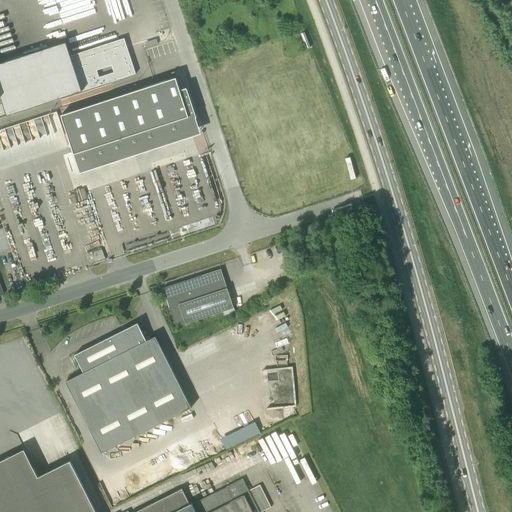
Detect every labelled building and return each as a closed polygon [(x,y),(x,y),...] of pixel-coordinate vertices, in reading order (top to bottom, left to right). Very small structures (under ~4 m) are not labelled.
[(70,56),(82,91),(136,74),(124,38),(70,56)] [(66,43),(0,64),(0,94),(1,96),(7,116),(82,91),(70,56),(66,43)] [(176,77),(61,115),(74,154),(179,120),(182,127),(194,123),(192,117),(195,116),(196,118),(197,117),(188,90),(187,90),(187,91),(181,93),(176,77)] [(163,288),(176,327),(234,308),(221,269),(163,288)] [(156,336),(147,341),(138,323),(75,355),(84,372),(66,382),(102,453),(191,408),(156,336)] [(257,421),(222,434),(226,446),(262,434),(257,421)] [(261,511),(271,507),(260,485),(249,490),(243,479),(190,505),(182,489),(152,504),(135,511),(129,511),(128,510),(125,511),(96,511),(71,460),(43,474),(29,447),(0,461),(0,511),(261,511)]
